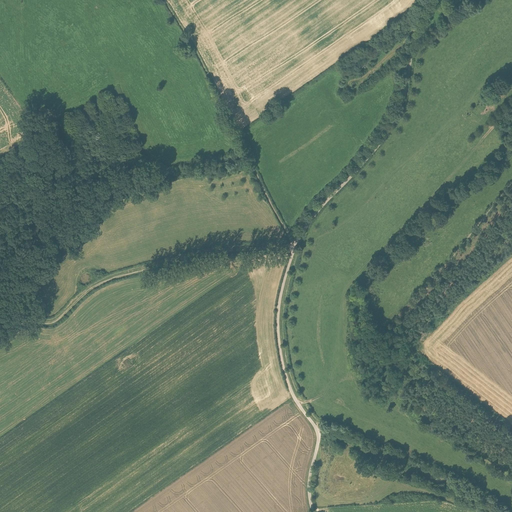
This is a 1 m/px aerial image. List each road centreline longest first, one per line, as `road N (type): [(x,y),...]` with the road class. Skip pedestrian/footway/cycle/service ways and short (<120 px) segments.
road 1 (unclassified): [(312,511),(308,481),(318,438),(281,362),(280,293),(303,229),(395,119),(427,0)]
road 2 (track): [(0,335),(53,322),(90,289),(123,275),(202,254),(295,246)]
road 3 (track): [(480,511),(410,489),(355,501),(324,498),(315,480),(317,446)]
